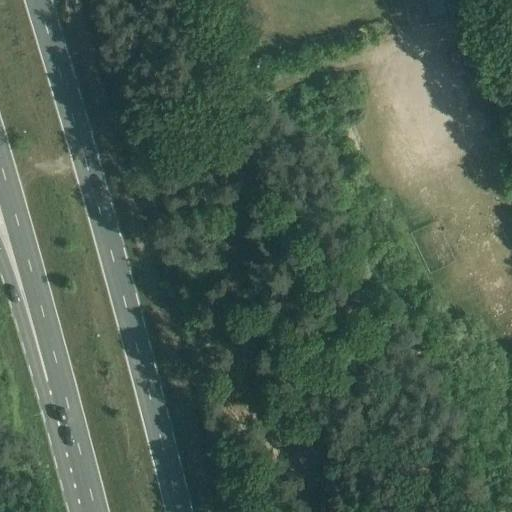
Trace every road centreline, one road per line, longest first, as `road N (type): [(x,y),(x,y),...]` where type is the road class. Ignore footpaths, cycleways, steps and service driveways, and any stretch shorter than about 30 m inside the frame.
road 1 (primary): [(174,511),(86,159),(37,0)]
road 2 (unknown): [(511,0),(220,90)]
road 3 (primary): [(0,165),(61,379)]
road 4 (primary): [(0,247),(61,379)]
road 5 (primary): [(61,379),(93,511)]
